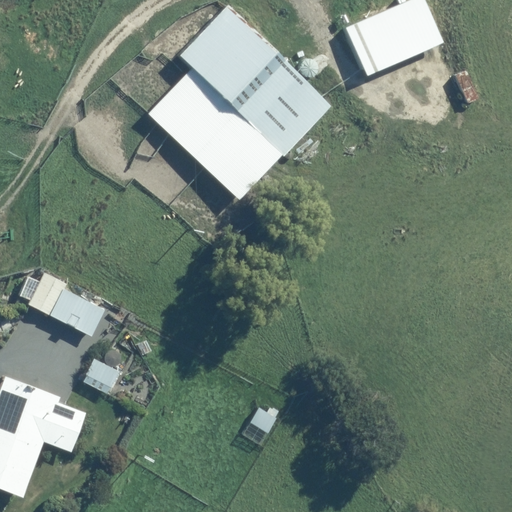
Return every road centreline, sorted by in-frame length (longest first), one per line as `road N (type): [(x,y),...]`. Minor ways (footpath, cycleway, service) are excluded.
road 1 (track): [(0,202),(30,172),(89,64),(175,0)]
road 2 (track): [(299,0),(367,96),(430,83)]
